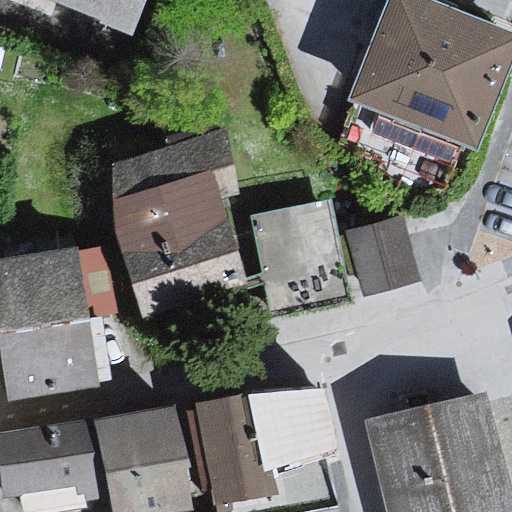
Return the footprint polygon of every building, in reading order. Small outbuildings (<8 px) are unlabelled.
[(64,0),(124,23),(132,0),(64,0)] [(511,33),(511,32),(428,0),(391,0),(355,94),(470,139),(511,33)] [(227,134),(112,170),(146,320),(249,294),(228,203),(247,197),(227,134)] [(337,201),(250,215),(263,310),(354,298),(344,240),(337,201)] [(400,229),(344,240),(354,298),(416,284),(400,229)] [(72,249),(0,258),(0,267),(16,387),(88,377),(72,249)] [(340,451),(324,385),(245,395),(190,401),(210,501),(275,492),(268,468),(340,451)] [(511,511),(511,492),(489,397),(373,424),(394,511),(511,511)] [(173,400),(92,417),(114,511),(146,511),(192,507),(173,400)] [(92,417),(0,427),(0,507),(110,493),(92,417)]
